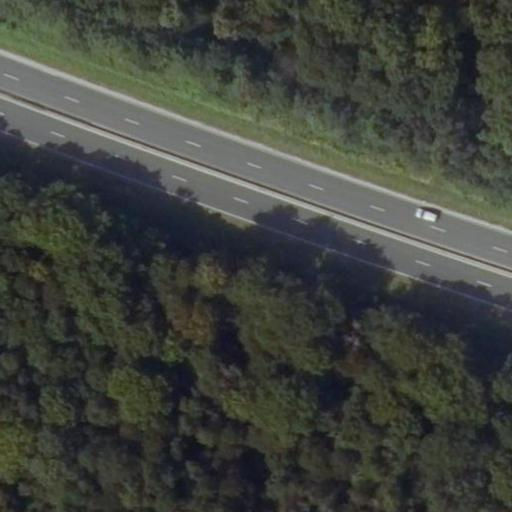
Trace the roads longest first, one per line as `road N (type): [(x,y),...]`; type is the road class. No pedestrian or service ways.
road 1 (trunk): [(511,255),(266,174),(0,73)]
road 2 (trunk): [(0,113),(511,295)]
